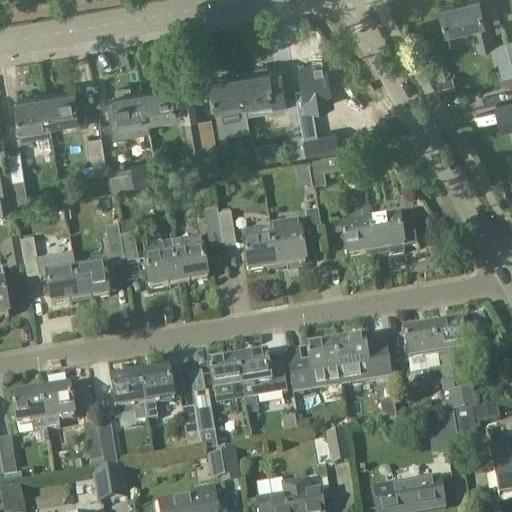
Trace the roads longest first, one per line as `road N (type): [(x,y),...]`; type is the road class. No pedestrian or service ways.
road 1 (residential): [(0,364),(509,278)]
road 2 (residential): [(509,278),(348,0)]
road 3 (secondary): [(240,0),(0,43)]
